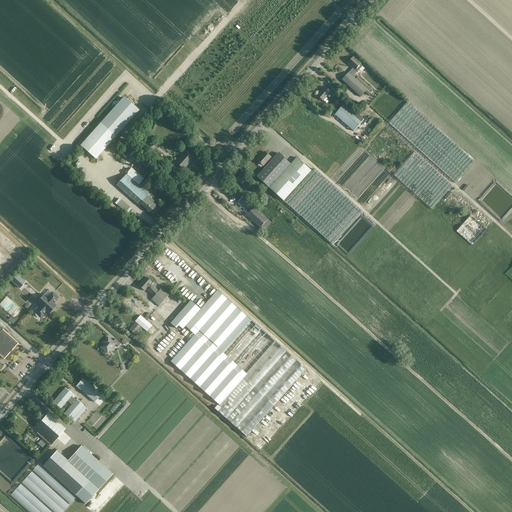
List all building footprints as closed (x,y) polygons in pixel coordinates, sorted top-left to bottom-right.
[(361,63),(353,57),(348,63),(353,67),(349,72),(353,76),(358,71),(355,69),(361,63)] [(369,95),(371,93),(353,76),(349,72),(342,80),(360,96),(365,91),(369,95)] [(373,90),(356,74),(354,77),(367,89),(371,92),(373,90)] [(335,93),(337,90),(332,86),(330,89),(329,91),(325,87),(317,95),(323,100),(331,92),(330,92),(332,90),(335,93)] [(126,95),(101,123),(117,136),(141,109),(126,95)] [(341,100),(331,111),(335,114),(354,131),(364,119),(341,100)] [(388,123),(448,176),(455,183),(474,162),(407,102),(388,123)] [(117,136),(101,123),(81,145),(96,159),(117,136)] [(204,150),(209,145),(201,137),(196,142),(204,150)] [(190,155),(194,151),(189,146),(185,151),(186,152),(176,162),(183,169),(193,158),(190,155)] [(355,171),(370,154),(366,151),(351,168),(355,171)] [(432,209),(434,206),(453,186),(414,151),(393,174),(432,209)] [(269,163),(263,170),(261,167),(254,175),(257,177),(283,201),(311,170),(297,157),(291,164),(279,153),(272,160),(270,158),(271,157),(265,152),(257,160),(263,166),(267,161),(269,163)] [(126,174),(127,174),(117,185),(139,205),(141,203),(150,212),(157,204),(148,196),(149,194),(139,185),(144,178),(132,167),(126,174)] [(314,168),(285,201),(304,218),(333,185),(314,168)] [(246,179),(242,176),(240,175),(236,179),(248,189),(251,185),(249,183),(251,181),(247,177),(246,179)] [(263,199),(267,195),(255,185),(251,189),(263,199)] [(333,244),(362,211),(333,185),(304,218),(333,244)] [(236,199),(243,191),(241,189),(233,197),(236,199)] [(263,231),(271,222),(251,202),(250,203),(243,197),(238,202),(249,212),(247,215),(253,221),(263,231)] [(132,209),(131,209),(121,200),(118,204),(128,213),(140,224),(144,219),(132,209)] [(486,229),(471,215),(456,231),(472,245),(486,229)] [(16,273),(10,280),(20,289),(25,282),(16,273)] [(157,304),(167,293),(161,288),(159,291),(152,285),(153,283),(152,282),(146,277),(139,285),(145,291),(146,289),(154,296),(151,299),(157,304)] [(179,325),(180,327),(183,329),(158,357),(247,436),(306,369),(217,290),(200,309),(191,300),(171,323),(176,328),(179,325)] [(47,298),(43,295),(36,303),(40,306),(34,312),(36,313),(35,314),(35,315),(35,316),(36,316),(37,317),(38,317),(39,316),(40,317),(45,312),(48,314),(55,306),(53,303),(58,298),(52,293),(47,298)] [(22,309),(7,296),(0,303),(0,306),(2,308),(10,316),(13,319),(16,316),(22,309)] [(135,321),(150,334),(152,335),(157,329),(140,315),(135,321)] [(135,334),(141,327),(136,323),(130,330),(135,334)] [(2,330),(0,332),(0,355),(4,359),(10,352),(10,353),(12,351),(11,350),(17,343),(2,330)] [(108,337),(105,341),(106,342),(101,347),(108,353),(115,344),(118,347),(121,344),(115,339),(113,341),(108,337)] [(76,386),(94,402),(101,394),(83,379),(76,386)] [(71,420),(74,422),(86,408),(83,406),(76,399),(76,400),(71,396),(72,394),(65,388),(53,402),(61,408),(67,401),(72,405),(64,414),(71,420)] [(112,413),(121,404),(118,401),(110,411),(112,413)] [(50,445),(65,428),(48,413),(34,429),(37,432),(36,433),(50,445)] [(103,466),(81,446),(67,462),(57,451),(43,466),(77,495),(103,466)] [(76,497),(38,464),(33,470),(70,503),(76,497)] [(31,471),(21,483),(55,511),(62,511),(70,504),(31,471)] [(53,511),(21,483),(10,495),(29,511),(53,511)]
